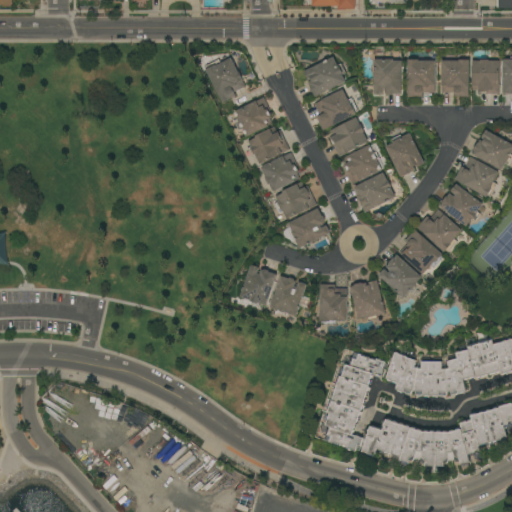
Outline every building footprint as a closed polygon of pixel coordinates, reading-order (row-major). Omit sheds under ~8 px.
[(312,6),(312,0),(355,0),(355,9),(337,9),(337,6),(312,6)] [(511,0),(511,8),(498,8),(498,7),(496,7),(496,0),(511,0)] [(333,57),(338,66),(343,63),(348,72),(342,75),(346,81),(315,97),(308,83),(312,81),(311,78),(308,80),(304,72),(333,57)] [(503,59),(511,59),(511,57),(511,94),(503,94),(503,59)] [(206,70),(208,69),(207,66),(219,60),(221,63),(231,58),(239,72),(243,78),(242,79),(246,86),(234,92),(236,96),(223,103),(206,70)] [(374,60),(393,60),(393,61),(402,61),(402,94),(393,94),(392,95),(388,95),(387,94),(386,94),(386,92),(383,92),(383,95),(374,95),(374,60)] [(436,93),(423,93),(423,97),(408,97),(408,60),(419,60),(419,61),(436,61),(436,93)] [(441,61),(459,61),(459,60),(469,60),(469,97),(454,97),(454,93),(441,93),(441,61)] [(473,61),(481,61),(481,60),(489,60),(489,61),(500,61),(500,94),(478,94),(478,90),(473,90),(473,61)] [(323,131),(316,117),(320,115),(315,104),(343,90),(348,100),(352,98),(358,111),(355,112),(356,114),(323,131)] [(264,98),(270,111),(269,112),(272,117),(270,118),(273,124),(246,137),(243,129),(239,131),(234,121),(238,119),(234,112),(264,98)] [(356,118),(360,125),(361,125),(365,132),(364,132),(368,142),(347,153),(348,153),(339,157),(330,137),(333,136),(330,131),(356,118)] [(260,164),(256,157),(253,158),(248,149),(251,147),(249,141),(256,138),(255,136),(274,127),(277,132),(280,130),(289,150),(260,164)] [(471,153),(479,139),(483,141),(484,139),(482,138),(486,130),(511,144),(511,153),(511,155),(511,159),(509,165),(506,163),(502,170),(471,153)] [(425,164),(417,168),(416,165),(414,166),(415,169),(414,169),(415,171),(401,177),(400,175),(386,147),(393,143),(391,140),(400,135),(401,138),(410,133),(425,164)] [(352,185),(346,172),(348,171),(345,165),(347,164),(344,158),(370,145),(370,146),(376,143),(380,150),(376,152),(380,159),(383,157),(388,166),(382,169),(383,170),(352,185)] [(274,192),(270,184),(268,185),(264,179),(266,178),(265,178),(267,177),(264,172),(264,173),(261,168),(291,153),(298,165),(296,166),(299,172),(297,173),(300,179),(274,192)] [(499,172),(494,183),(497,184),(491,197),(488,195),(488,197),(455,180),(462,166),(466,168),(472,158),(499,172)] [(384,173),(387,181),(389,180),(392,187),(391,187),(396,198),(365,213),(362,205),(365,203),(364,201),(362,202),(361,201),(359,200),(357,196),(358,195),(354,187),(384,173)] [(287,220),(283,212),(280,214),(275,204),(279,202),(276,195),(301,182),(304,187),(307,186),(317,205),(287,220)] [(439,205),(446,197),(448,196),(450,193),(454,197),(456,195),(451,191),(455,185),(456,186),(456,185),(483,204),(480,208),(482,207),(484,209),(484,211),(482,212),(481,212),(479,211),(479,210),(477,212),(480,214),(475,222),(471,220),(466,226),(439,205)] [(319,209),(322,216),(323,216),(326,221),(325,221),(326,223),(321,226),(322,228),(327,225),(331,234),(300,248),(296,240),(292,242),(291,240),(289,239),(286,238),(284,236),(284,233),(284,231),(286,229),(290,228),(288,223),(319,209)] [(462,231),(455,239),(457,242),(448,252),(446,250),(445,252),(417,227),(427,216),(431,219),(439,210),(462,231)] [(442,254),(441,255),(444,258),(434,268),(431,265),(424,274),(406,258),(406,259),(399,253),(408,243),(405,241),(415,230),(442,254)] [(422,277),(417,283),(420,285),(413,293),(411,291),(405,298),(379,276),(380,275),(380,274),(383,270),(384,270),(385,269),(389,273),(391,270),(386,266),(396,255),(397,255),(422,277)] [(251,265),(260,268),(258,274),(260,274),(262,270),(264,270),(265,269),(269,271),(269,272),(277,275),(267,306),(259,303),(258,307),(248,304),(249,300),(240,297),(251,265)] [(281,276),(289,279),(290,278),(295,279),(295,281),(297,281),(295,286),(297,287),(299,282),(307,285),(297,316),(288,313),(287,316),(278,313),(279,310),(271,307),(281,276)] [(350,285),(366,282),(367,286),(370,285),(369,282),(378,280),(386,313),(377,316),(378,319),(369,321),(368,317),(359,319),(350,285)] [(320,285),(336,285),(336,289),(348,289),(348,321),(336,321),(336,325),(322,325),(322,322),(320,322),(320,285)] [(395,352),(407,357),(417,361),(414,368),(418,369),(422,369),(422,361),(442,362),(442,369),(446,369),(449,368),(447,361),(457,359),(456,353),(457,353),(457,352),(459,351),(459,352),(468,350),(467,347),(470,347),(470,345),(473,344),(473,346),(487,342),(487,340),(490,340),(490,341),(492,341),(493,344),(504,342),(503,341),(506,340),(507,341),(509,340),(509,339),(511,338),(511,340),(511,339),(511,372),(511,373),(511,372),(508,373),(508,374),(507,374),(507,375),(505,376),(505,375),(504,375),(504,374),(502,374),(501,371),(500,371),(500,372),(497,373),(497,372),(495,372),(496,374),(490,375),(490,374),(488,375),(488,376),(482,377),(482,376),(480,377),(481,379),(478,379),(478,377),(476,378),(475,376),(474,377),(475,379),(471,380),(471,378),(468,378),(468,379),(466,380),(465,379),(463,379),(466,391),(464,392),(465,394),(461,395),(460,393),(457,394),(457,395),(456,395),(457,396),(455,397),(455,396),(454,396),(454,395),(452,395),(451,392),(449,392),(447,392),(447,396),(445,396),(444,397),(443,397),(443,398),(442,398),(442,397),(442,396),(437,395),(437,398),(433,398),(433,396),(429,396),(429,397),(428,397),(428,398),(426,397),(425,396),(425,395),(422,395),(421,397),(419,397),(419,395),(415,395),(415,391),(414,391),(412,391),(411,394),(409,393),(408,395),(406,394),(406,393),(402,391),(401,392),(398,391),(398,390),(397,390),(399,383),(397,382),(396,384),(393,383),(394,381),(391,380),(391,381),(388,380),(388,379),(386,379),(395,352)] [(385,362),(383,368),(386,369),(384,377),(379,375),(379,377),(378,376),(378,377),(377,377),(377,376),(376,376),(376,374),(372,373),(372,375),(373,375),(372,378),(370,378),(369,381),(372,382),(371,384),(369,384),(368,386),(369,386),(369,387),(370,388),(368,392),(367,391),(366,393),(369,394),(368,397),(365,396),(364,400),(367,401),(366,403),(363,403),(362,405),(364,406),(363,409),(361,408),(360,412),(363,412),(361,416),(359,415),(359,417),(361,418),(360,421),(358,421),(357,423),(356,422),(356,423),(358,424),(356,428),(354,427),(354,430),(355,430),(354,433),(353,433),(352,434),(356,436),(356,435),(359,435),(359,437),(363,438),(361,445),(360,445),(359,450),(356,449),(356,451),(351,450),(351,451),(348,450),(348,449),(347,448),(348,447),(346,446),(346,447),(343,446),(343,445),(341,444),(341,446),(335,444),(335,445),(332,444),(333,443),(326,441),(329,433),(328,432),(329,429),(330,429),(330,427),(326,426),(326,425),(325,425),(326,422),(327,423),(330,414),(327,413),(328,412),(327,412),(328,410),(329,410),(335,392),(334,391),(335,389),(336,388),(335,387),(336,385),(337,385),(340,376),(342,377),(345,368),(344,368),(345,366),(346,366),(346,364),(351,366),(352,364),(350,363),(351,360),(352,361),(353,359),(352,359),(354,353),(355,353),(355,352),(369,357),(369,359),(371,359),(372,358),(375,359),(374,360),(376,361),(376,359),(385,362)] [(364,442),(365,440),(366,440),(367,437),(366,436),(366,434),(368,435),(369,432),(368,431),(368,429),(370,430),(371,426),(372,427),(373,426),(377,428),(378,426),(381,428),(381,430),(383,430),(384,426),(383,425),(384,422),(385,423),(386,419),(388,420),(388,418),(392,419),(391,421),(394,422),(394,420),(398,421),(397,423),(400,424),(401,423),(404,424),(403,425),(406,426),(407,424),(409,425),(409,427),(412,428),(413,426),(417,428),(416,430),(418,431),(419,428),(422,429),(421,431),(423,432),(425,432),(425,430),(427,430),(427,431),(428,431),(428,432),(431,432),(431,430),(434,430),(434,433),(437,433),(437,430),(441,430),(441,432),(444,432),(444,431),(447,430),(447,433),(448,433),(450,432),(449,430),(453,429),(454,431),(457,431),(456,428),(459,428),(460,430),(461,429),(460,424),(461,424),(461,422),(466,421),(467,422),(468,422),(468,421),(470,420),(470,421),(472,421),(471,416),(473,416),(472,415),(476,413),(476,415),(480,413),(483,412),(483,413),(488,411),(487,410),(490,410),(490,411),(494,410),(494,408),(497,407),(497,409),(500,408),(499,407),(501,406),(500,404),(504,403),(504,405),(507,404),(507,403),(509,403),(510,404),(511,403),(511,431),(507,433),(506,427),(504,428),(509,443),(495,447),(493,442),(492,442),(492,443),(489,444),(489,443),(488,443),(490,448),(480,451),(481,453),(468,457),(472,468),(463,471),(460,461),(458,462),(456,461),(456,459),(448,460),(448,463),(447,464),(445,464),(445,472),(426,472),(425,463),(423,463),(422,462),(422,459),(414,458),(414,460),(412,461),(410,460),(408,468),(399,466),(400,462),(396,460),(396,457),(391,456),(390,459),(387,459),(388,455),(385,454),(385,456),(375,454),(375,456),(367,453),(367,452),(363,451),(363,452),(362,452),(365,442),(364,442)] [(190,451),(193,455),(174,470),(171,466),(190,451)]
